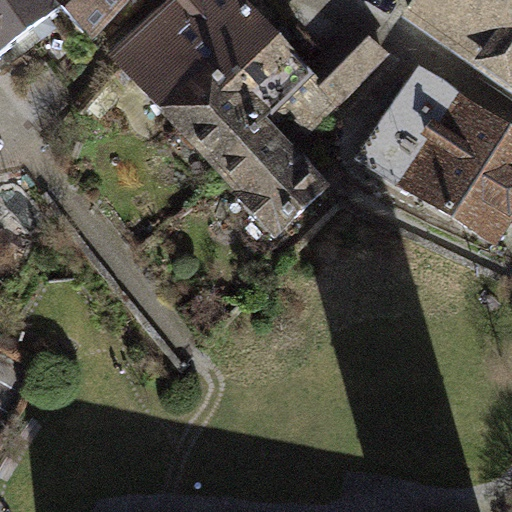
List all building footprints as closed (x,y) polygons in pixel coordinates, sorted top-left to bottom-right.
[(0,0),(0,64),(62,22),(77,12),(68,0),(0,0)] [(140,0),(68,0),(77,12),(62,22),(90,49),(140,0)] [(237,0),(180,0),(107,70),(164,122),(214,126),(241,98),(286,50),(237,0)] [(511,0),(408,0),(400,11),(511,90),(511,0)] [(306,71),(286,50),(241,98),(271,132),(320,87),(338,107),(387,63),(353,28),(306,71)] [(511,138),(461,106),(423,80),(365,168),(405,194),(498,255),(511,234),(511,138)] [(164,122),(237,200),(289,152),(271,132),(241,98),(214,126),(164,122)] [(289,152),(237,200),(285,252),(336,205),(289,152)]
